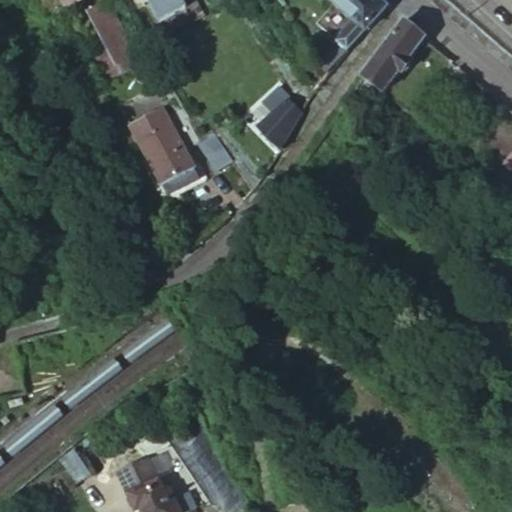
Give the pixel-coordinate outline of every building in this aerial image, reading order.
[(61,0),(67,9),(83,0),(61,0)] [(146,0),(159,21),(185,7),(181,0),(146,0)] [(325,0),(351,22),(365,34),(387,8),(377,0),(325,0)] [(108,81),(141,64),(107,1),(88,13),(109,53),(97,59),(108,81)] [(253,47),(265,40),(250,16),(246,10),(242,6),(238,4),(235,3),(231,3),(226,3),(223,5),(253,47)] [(349,54),(365,34),(351,22),(334,41),(349,54)] [(408,28),(402,23),(399,27),(373,62),(361,81),(384,96),(398,76),(401,76),(410,64),(408,63),(424,41),(408,28)] [(314,64),(329,77),(349,54),(334,41),(314,64)] [(280,150),(303,115),(277,89),(264,102),(274,112),(268,118),(258,129),(280,150)] [(197,140),(199,139),(177,102),(131,128),(167,195),(198,177),(183,149),(197,140)] [(257,108),(268,118),(274,112),(264,102),(257,108)] [(217,171),(232,162),(212,131),(199,139),(197,140),(217,171)] [(511,178),(511,156),(501,170),(511,178)] [(163,494),(149,462),(119,477),(135,511),(178,511),(169,492),(163,494)]
